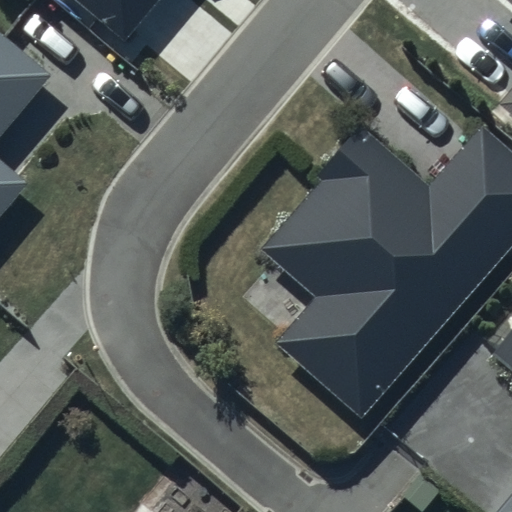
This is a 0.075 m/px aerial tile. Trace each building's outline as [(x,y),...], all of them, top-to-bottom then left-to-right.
[(81,0),(126,36),(155,0),(81,0)] [(511,0),(511,84),(499,99),(511,110),(511,0)] [(0,211),(29,177),(0,152),(0,135),(54,72),(0,25),(0,211)] [(314,291),(274,336),(362,413),(511,242),(511,144),(484,120),(429,182),(361,121),(317,171),(324,177),(263,246),(314,291)] [(511,511),(511,344),(495,366),(511,379),(511,508),(508,511),(511,511)]
